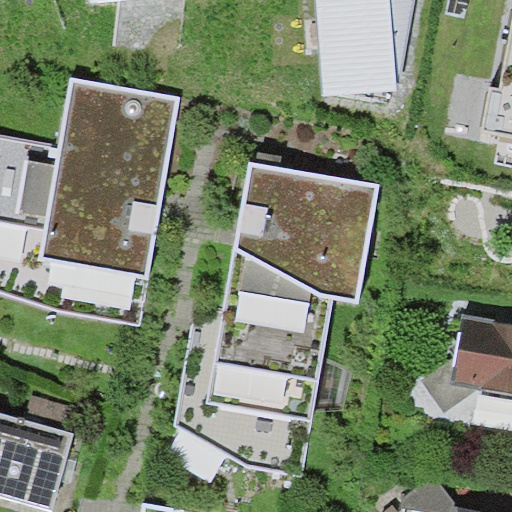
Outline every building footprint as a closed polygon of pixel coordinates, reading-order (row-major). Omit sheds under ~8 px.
[(315,0),(323,97),(398,88),(396,70),(402,70),(414,0),(315,0)] [(511,15),(499,87),(491,85),(483,128),(511,133),(511,15)] [(138,324),(174,100),(70,78),(58,143),(0,134),(0,291),(60,312),(138,324)] [(249,465),(303,477),(333,298),(356,300),(379,185),(246,161),(222,307),(200,302),(176,421),(249,465)] [(511,393),(511,320),(462,311),(449,381),(511,393)] [(0,495),(52,510),(73,434),(0,413),(0,495)] [(202,511),(143,502),(140,511),(202,511)]
